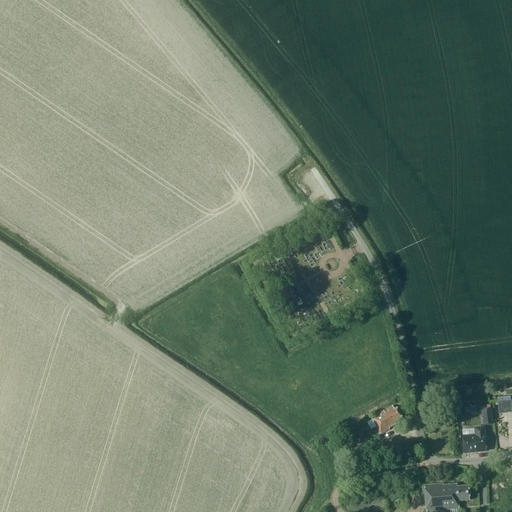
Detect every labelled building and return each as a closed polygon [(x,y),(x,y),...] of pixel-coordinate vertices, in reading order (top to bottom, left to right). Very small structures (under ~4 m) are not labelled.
[(283,298),(280,293),(272,297),(275,303),(283,298)] [(511,413),(511,408),(511,397),(497,399),(499,415),(511,413)] [(395,410),(393,407),(372,418),(381,434),(390,429),(389,428),(396,424),(397,425),(402,423),(400,419),(402,418),(397,409),(395,410)] [(483,411),(484,426),(492,425),(490,411),(483,411)] [(436,422),(436,424),(455,422),(453,413),(431,415),(431,414),(425,414),(426,423),(436,422)] [(463,438),(465,454),(486,451),(484,428),(475,429),(476,436),(463,438)] [(399,443),(397,443),(394,438),(384,443),(392,456),(403,450),(399,443)] [(443,486),(443,485),(424,486),(426,511),(443,511),(459,509),(458,502),(470,501),(469,487),(457,488),(457,485),(443,486)]
